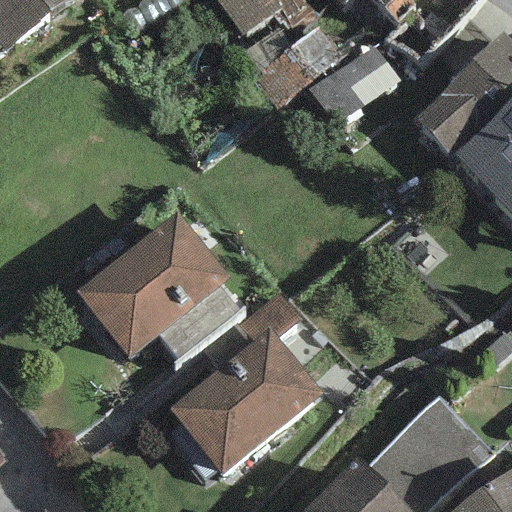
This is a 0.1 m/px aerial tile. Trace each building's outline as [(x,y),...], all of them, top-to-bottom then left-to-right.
[(0,0),(0,48),(6,57),(75,5),(71,0),(0,0)] [(214,0),(243,36),(282,8),(289,0),(214,0)] [(453,83),(414,119),(450,157),(511,99),(511,40),(502,30),(450,80),(453,83)] [(294,77),(315,104),(345,80),(324,54),(294,77)] [(346,148),(407,107),(379,65),(318,105),(346,148)] [(511,99),(450,157),(511,219),(511,99)] [(66,314),(118,383),(220,306),(168,238),(66,314)] [(257,346),(159,430),(216,495),(314,412),(257,346)] [(434,511),(492,454),(435,398),(365,468),(355,459),(302,511),(434,511)] [(511,511),(511,465),(453,511),(511,511)]
